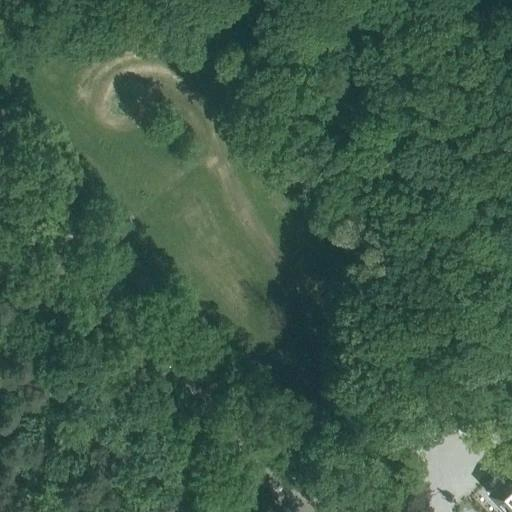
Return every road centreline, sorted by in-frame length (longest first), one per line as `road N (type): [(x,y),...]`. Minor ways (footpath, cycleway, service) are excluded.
road 1 (tertiary): [(306,511),(0,202)]
road 2 (unclassified): [(325,511),(511,342)]
